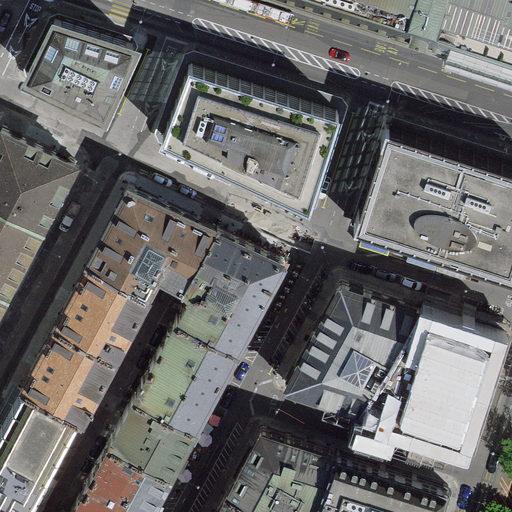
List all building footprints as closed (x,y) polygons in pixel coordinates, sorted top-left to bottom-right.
[(511,0),(313,0),(408,32),(511,64),(511,0)] [(56,18),(31,70),(105,106),(134,42),(86,27),(56,18)] [(338,100),(275,79),(261,74),(195,52),(163,134),(262,178),(307,198),(338,100)] [(374,161),(357,219),(511,270),(511,163),(387,123),(374,161)] [(0,201),(42,223),(58,193),(76,159),(56,149),(5,126),(0,135),(0,201)] [(117,353),(149,290),(161,271),(184,283),(217,225),(130,184),(91,260),(76,289),(58,322),(117,353)] [(0,285),(7,289),(21,262),(42,223),(0,201),(0,285)] [(179,313),(237,346),(259,304),(285,257),(217,225),(184,283),(192,288),(179,313)] [(288,380),(361,403),(419,306),(393,298),(339,282),(288,380)] [(452,315),(419,306),(361,403),(429,424),(464,435),(471,411),(499,329),(452,315)] [(214,389),(237,346),(179,313),(136,392),(196,423),(214,389)] [(42,350),(25,384),(81,414),(117,353),(58,322),(42,350)] [(0,429),(0,470),(39,491),(81,414),(25,384),(0,429)] [(182,447),(196,423),(136,392),(112,436),(170,469),(182,447)] [(310,511),(311,511),(336,450),(297,438),(262,426),(245,461),(229,489),(271,511),(294,511),(298,506),(310,511)] [(170,469),(112,436),(70,511),(147,511),(151,505),(170,469)] [(439,511),(447,485),(399,470),(336,450),(311,511),(439,511)] [(0,511),(37,511),(31,508),(39,491),(0,470),(0,511)] [(216,511),(271,511),(229,489),(216,511)]
